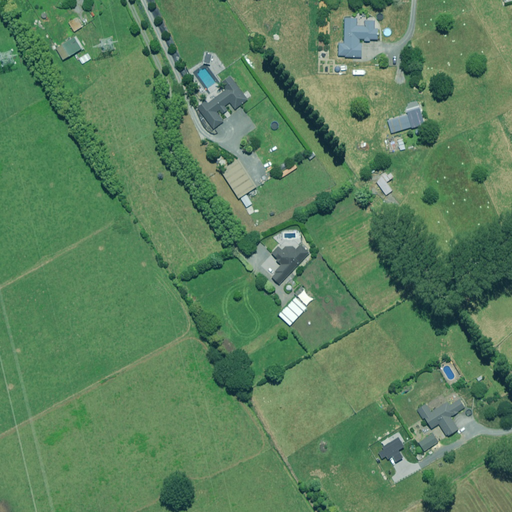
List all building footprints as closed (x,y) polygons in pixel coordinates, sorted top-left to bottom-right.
[(360,44),(360,41),(360,39),(364,39),(364,41),(370,42),(370,40),(377,40),(378,29),(374,29),(375,21),(365,21),(365,27),(357,26),(357,18),(346,17),(344,44),(340,44),(339,56),(362,58),(363,44),(360,44)] [(83,28),(77,18),(69,22),(75,32),(83,28)] [(82,50),(76,38),(57,48),(64,60),(82,50)] [(248,91),(244,94),(231,76),(222,83),(227,90),(208,103),(207,101),(198,108),(214,129),(224,122),(217,112),(220,110),(223,114),(228,111),(225,106),(230,102),(236,109),(248,100),(252,97),(248,91)] [(412,128),(409,116),(388,121),(392,133),(412,128)] [(409,138),(398,142),(401,151),(412,147),(409,138)] [(257,188),(240,162),(223,174),(240,199),(257,188)] [(390,181),(386,175),(377,182),(387,195),(393,191),(387,183),(390,181)] [(310,253),(301,245),(297,250),(294,247),(287,247),(283,251),(279,247),(273,254),(278,259),(277,260),(282,266),(272,277),(280,285),(310,253)] [(294,291),(294,289),(294,288),(293,286),(292,285),(291,284),(289,284),(287,284),(286,284),(284,286),(284,287),(283,289),(283,290),(284,292),(285,293),(287,294),(288,294),(290,294),(292,294),(293,292),(294,291)] [(306,291),(302,287),(295,294),(299,298),(306,291)] [(307,309),(295,298),(279,315),(291,326),(307,309)] [(459,430),(451,418),(459,413),(459,412),(466,408),(461,399),(450,406),(448,403),(432,412),(427,404),(417,410),(423,420),(425,418),(432,429),(440,425),(447,437),(459,430)] [(439,442),(434,434),(419,444),(425,452),(439,442)]
